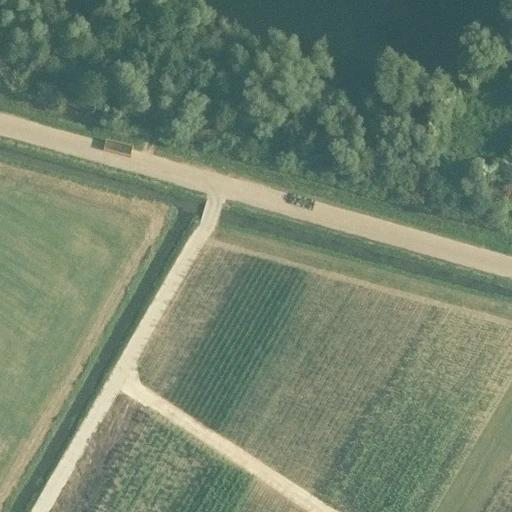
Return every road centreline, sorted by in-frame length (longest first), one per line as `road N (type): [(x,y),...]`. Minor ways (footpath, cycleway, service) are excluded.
road 1 (unclassified): [(511,272),(0,129)]
road 2 (track): [(218,190),(198,244),(44,511)]
